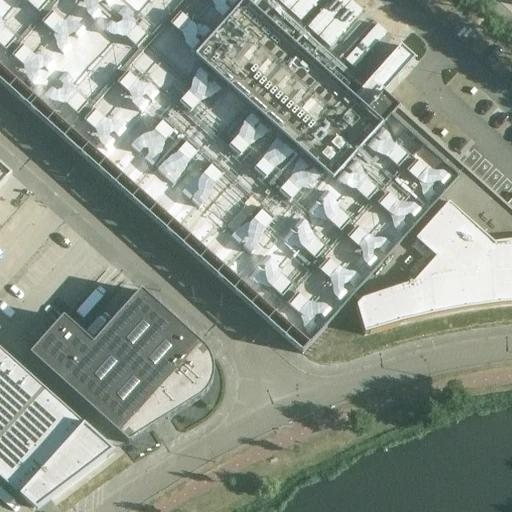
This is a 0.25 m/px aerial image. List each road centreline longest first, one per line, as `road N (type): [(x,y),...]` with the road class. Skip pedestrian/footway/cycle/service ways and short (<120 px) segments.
road 1 (unclassified): [(285,405),(243,340),(0,121)]
road 2 (unclassified): [(285,405),(511,348)]
road 3 (unclassified): [(115,511),(285,405)]
